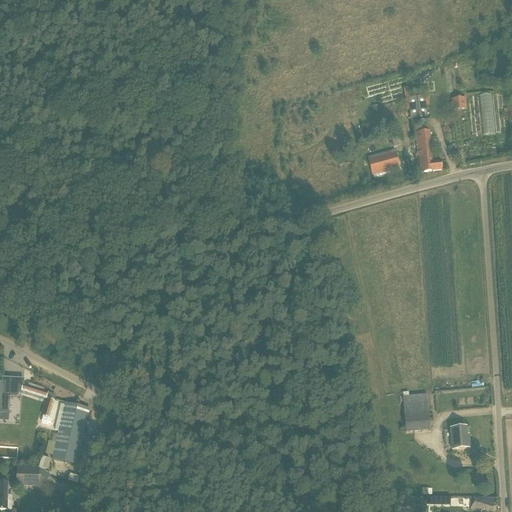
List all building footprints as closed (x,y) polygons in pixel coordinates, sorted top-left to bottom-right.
[(480,96),(469,96),(471,136),(482,135),(480,96)] [(408,99),(410,119),(428,117),(425,97),(408,99)] [(465,109),(464,99),(446,100),(447,111),(465,109)] [(433,172),(442,171),(441,162),(436,162),(436,159),(432,160),(429,126),(416,127),(417,139),(420,173),(433,172)] [(391,136),(394,148),(403,146),(400,134),(391,136)] [(399,168),(397,158),(395,153),(368,160),(372,175),(399,168)] [(340,165),(349,162),(348,157),(339,159),(340,165)] [(0,412),(2,412),(9,413),(10,405),(10,389),(11,379),(2,378),(2,384),(0,383),(0,412)] [(55,402),(54,402),(56,396),(23,385),(21,392),(47,400),(48,400),(43,417),(49,419),(55,402)] [(403,397),(404,406),(427,405),(426,396),(403,397)] [(89,409),(65,403),(52,460),(76,466),(89,409)] [(467,440),(466,428),(450,430),(452,450),(470,448),(469,440),(467,440)] [(51,460),(42,457),(39,468),(47,471),(51,460)] [(39,488),(40,469),(17,469),(17,477),(17,484),(17,488),(39,488)] [(68,478),(68,481),(67,482),(77,484),(79,477),(70,474),(68,478)] [(0,509),(12,510),(12,502),(8,502),(8,485),(13,485),(13,477),(0,476),(0,509)] [(87,497),(74,495),(72,505),(85,508),(87,497)] [(477,511),(478,510),(481,511),(482,509),(490,511),(494,511),(496,506),(474,498),(470,511),(474,511),(477,511)]
